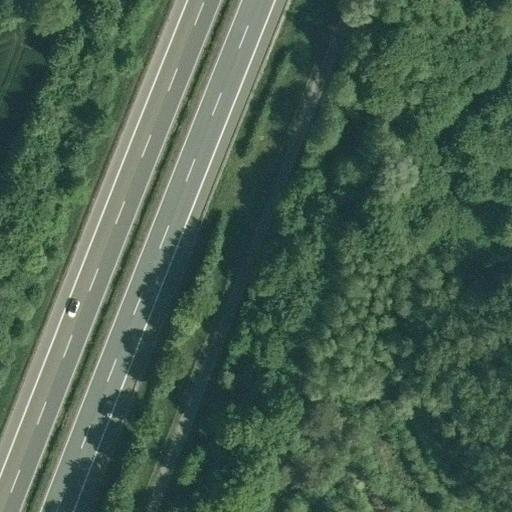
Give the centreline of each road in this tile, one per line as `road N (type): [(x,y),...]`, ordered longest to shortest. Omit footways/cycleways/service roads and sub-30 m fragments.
road 1 (motorway): [(64,511),(264,0)]
road 2 (track): [(164,511),(363,0)]
road 3 (motorway): [(190,0),(0,486)]
